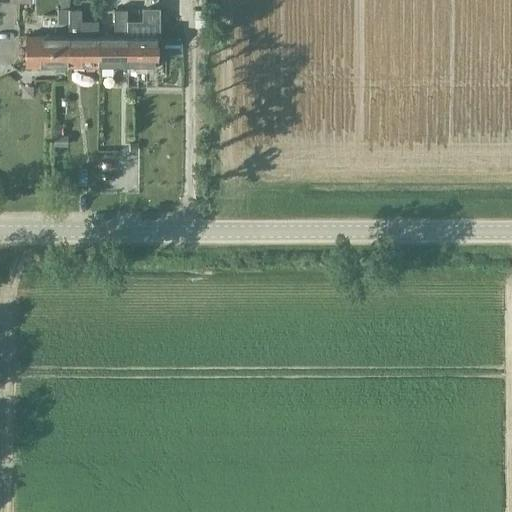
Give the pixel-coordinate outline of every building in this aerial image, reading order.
[(68,9),(58,10),(58,24),(68,24),(68,9)] [(97,36),(97,21),(80,21),(80,9),(68,9),(68,24),(68,36),(68,66),(97,66),(97,36)] [(126,36),(126,35),(126,9),(113,9),(114,36),(97,36),(97,66),(126,66),(126,36)] [(126,36),(126,66),(155,66),(156,66),(156,36),(171,36),(171,10),(156,10),(156,9),(145,9),(145,35),(126,35),(126,36)] [(68,36),(40,36),(38,36),(27,36),(25,36),(25,67),(27,67),(68,66),(68,36)]
